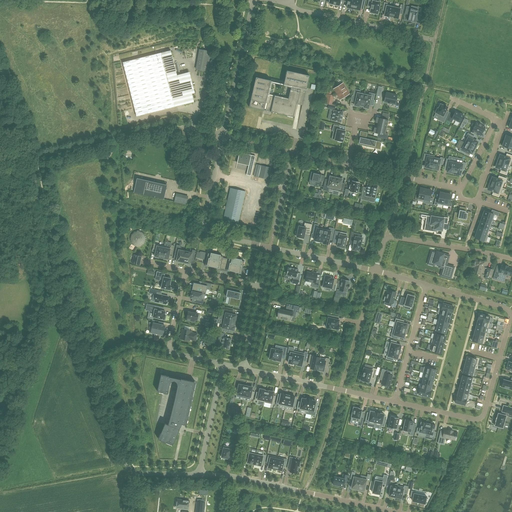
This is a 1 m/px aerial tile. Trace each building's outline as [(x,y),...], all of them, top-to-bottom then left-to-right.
[(347,4),(347,7),(353,9),(354,0),(344,0),(344,2),(347,2),(347,4)] [(354,0),(353,9),(354,9),(354,8),(355,8),(355,9),(360,10),(361,5),(364,5),(365,0),(354,0)] [(374,13),(377,14),(380,2),(373,1),(372,0),(368,0),(367,4),(371,5),(370,8),(371,8),(370,12),(370,13),(370,14),(374,14),(374,13)] [(387,3),(384,2),(382,10),(385,11),(384,16),(389,17),(389,16),(391,16),(394,5),(387,4),(387,3)] [(404,5),(401,5),(400,7),(394,5),(391,16),(394,17),(393,18),(398,19),(399,14),(402,15),(404,5)] [(409,15),(408,21),(411,22),(411,21),(415,22),(416,20),(419,21),(420,14),(417,14),(418,11),(414,10),(414,9),(411,9),(411,7),(406,6),(404,14),(409,15)] [(171,50),(123,62),(136,116),(194,102),(192,93),(188,77),(178,79),(177,75),(171,50)] [(200,51),(197,70),(200,70),(207,71),(210,52),(200,50),(200,51)] [(210,63),(209,64),(210,65),(210,66),(210,67),(211,67),(212,68),(213,69),(214,69),(215,69),(217,69),(218,68),(219,67),(220,67),(220,66),(220,65),(221,64),(220,63),(220,62),(220,61),(219,60),(218,59),(217,59),(216,58),(215,58),(214,58),(213,58),(213,59),(212,59),(211,60),(210,61),(210,62),(210,63)] [(256,77),(249,107),(293,117),(296,104),(299,105),(299,103),(302,104),(303,100),(304,100),(309,76),(287,70),(284,84),(288,85),(291,86),(290,90),(288,96),(288,100),(277,97),(267,95),(268,91),(271,80),(256,77)] [(343,83),(333,89),(340,100),(349,94),(343,83)] [(354,89),(353,96),(356,97),(354,105),(359,106),(359,105),(361,106),(364,95),(360,94),(360,91),(354,89)] [(386,92),(384,101),(388,102),(388,103),(389,103),(390,102),(395,104),(397,95),(386,92)] [(364,95),(361,106),(364,106),(364,107),(368,108),(370,100),(373,100),(375,94),(369,93),(368,96),(364,95)] [(326,97),(325,103),(330,104),(332,105),(334,96),(332,96),(327,94),(326,97)] [(436,113),(435,115),(440,117),(439,120),(443,122),(447,115),(444,113),(447,107),(443,105),(443,106),(440,104),(438,109),(437,108),(435,112),(436,113)] [(331,120),(341,122),(343,113),(333,111),(331,120)] [(449,114),(446,120),(451,123),(453,119),(460,123),(463,115),(455,111),(453,116),(449,114)] [(377,118),(376,122),(377,122),(376,125),(386,127),(387,124),(389,114),(383,113),(381,119),(377,118)] [(473,129),(471,132),(476,135),(478,132),(481,134),(485,127),(481,125),(479,124),(476,122),(472,129),(473,129)] [(333,125),(332,131),(333,131),(336,132),(334,140),(338,141),(337,142),(341,143),(342,141),(343,142),(345,131),(338,129),(339,126),(333,125)] [(374,128),(373,132),(378,133),(378,137),(387,139),(388,134),(385,133),(386,127),(376,125),(375,128),(374,128)] [(463,142),(475,148),(477,144),(476,144),(477,142),(475,141),(475,140),(472,139),(474,136),(468,133),(466,136),(467,137),(464,142),(463,142)] [(357,144),(357,145),(378,149),(379,142),(381,142),(382,142),(360,137),(358,144),(357,144)] [(503,141),(502,145),(503,145),(502,146),(509,149),(508,151),(510,152),(511,149),(511,143),(504,141),(504,142),(503,141)] [(463,142),(458,151),(465,154),(466,151),(469,153),(469,152),(471,154),(472,152),(473,152),(475,148),(463,142)] [(239,152),(237,162),(248,165),(246,175),(250,176),(255,156),(239,152)] [(424,154),(423,161),(426,161),(425,164),(426,164),(425,167),(427,167),(427,168),(431,169),(434,156),(424,154)] [(498,157),(497,161),(510,166),(511,160),(511,159),(511,155),(506,154),(505,157),(503,156),(500,155),(499,157),(498,157)] [(434,156),(431,169),(435,170),(435,169),(438,170),(438,167),(439,167),(439,164),(442,165),(444,158),(440,157),(440,158),(434,157),(434,156)] [(446,159),(445,165),(448,166),(447,169),(448,169),(447,172),(449,172),(449,173),(453,174),(456,162),(450,161),(450,159),(446,159)] [(497,161),(495,165),(496,165),(496,167),(498,168),(498,169),(501,170),(500,173),(506,175),(508,172),(505,171),(507,165),(510,166),(497,161)] [(456,162),(453,174),(457,175),(458,174),(460,175),(460,172),(461,172),(461,169),(464,170),(466,163),(462,162),(462,163),(456,162)] [(256,164),(253,176),(258,177),(268,179),(271,168),(261,166),(256,164)] [(309,182),(314,183),(314,185),(321,187),(322,181),(320,180),(321,178),(320,178),(321,173),(320,175),(319,174),(311,172),(312,172),(311,176),(310,176),(310,178),(311,178),(310,182),(309,182)] [(324,181),(322,190),(329,191),(329,189),(333,190),(336,176),(333,176),(333,177),(330,176),(328,182),(324,181)] [(336,176),(333,190),(343,192),(345,186),(341,185),(342,179),(339,178),(339,177),(336,176)] [(491,179),(489,183),(502,188),(504,182),(505,182),(506,178),(499,176),(497,179),(495,178),(492,177),(491,179)] [(137,178),(134,193),(163,199),(166,185),(152,182),(138,179),(137,178)] [(350,185),(349,188),(350,188),(350,191),(357,193),(357,191),(358,192),(359,188),(358,188),(359,183),(358,182),(359,181),(355,181),(355,182),(352,181),(351,185),(350,185)] [(489,183),(488,187),(488,189),(491,190),(490,191),(493,192),(492,195),(498,197),(502,188),(489,183)] [(362,192),(361,199),(369,201),(370,197),(375,198),(377,186),(368,184),(366,193),(362,192)] [(230,188),(223,219),(238,223),(245,191),(230,188)] [(415,194),(414,200),(417,200),(417,201),(423,202),(426,189),(425,189),(425,188),(421,188),(420,188),(418,195),(415,194)] [(426,189),(423,202),(424,200),(429,201),(428,204),(432,205),(433,199),(430,198),(431,190),(430,190),(427,189),(426,189)] [(435,199),(434,204),(437,205),(437,204),(443,205),(445,194),(444,193),(441,192),(441,193),(440,192),(438,199),(435,199)] [(445,194),(443,205),(449,206),(452,206),(453,203),(450,202),(451,195),(450,195),(450,194),(447,193),(446,194),(445,194)] [(175,195),(174,202),(186,204),(188,198),(175,195)] [(455,212),(453,221),(453,220),(457,221),(458,219),(465,221),(465,223),(469,224),(470,218),(470,217),(469,217),(467,216),(468,213),(467,213),(466,213),(466,209),(466,208),(460,207),(458,214),(455,213),(455,212)] [(484,211),(482,216),(492,220),(494,215),(498,216),(499,212),(492,210),(490,213),(484,211)] [(424,229),(424,230),(434,232),(434,229),(438,230),(442,230),(443,223),(447,224),(448,218),(436,216),(436,217),(426,216),(426,217),(427,217),(426,221),(431,221),(430,225),(427,225),(426,229),(424,229)] [(482,216),(480,222),(490,225),(492,220),(482,216)] [(480,222),(478,227),(488,231),(490,225),(480,222)] [(298,231),(296,237),(299,237),(299,238),(302,239),(303,238),(304,234),(305,231),(310,232),(312,224),(304,223),(303,227),(299,226),(299,227),(298,227),(297,230),(298,231)] [(313,233),(312,234),(315,235),(314,239),(314,240),(315,241),(315,242),(319,243),(319,241),(321,242),(324,230),(317,228),(318,225),(314,225),(313,233)] [(478,227),(476,233),(488,237),(488,236),(487,236),(488,231),(478,227)] [(324,230),(321,242),(323,242),(323,243),(328,244),(329,240),(329,236),(332,237),(334,229),(329,228),(329,231),(324,230)] [(130,238),(130,239),(130,240),(130,241),(132,241),(135,244),(140,245),(140,246),(141,246),(142,246),(142,245),(143,245),(143,244),(144,244),(144,243),(145,243),(145,242),(145,241),(146,241),(146,240),(146,239),(146,238),(146,237),(146,236),(145,236),(145,235),(145,234),(144,234),(144,233),(143,232),(142,232),(142,231),(141,231),(141,233),(138,232),(138,230),(137,230),(136,230),(136,231),(135,231),(134,231),(133,232),(132,232),(132,233),(131,234),(131,235),(130,235),(130,236),(130,237),(130,238)] [(336,231),(335,238),(338,238),(337,242),(338,242),(337,244),(337,246),(344,248),(347,236),(340,235),(340,232),(336,231)] [(352,233),(350,241),(353,242),(353,243),(354,243),(353,245),(352,250),(356,251),(356,250),(359,250),(361,243),(362,239),(361,239),(362,238),(356,237),(356,234),(352,233)] [(476,233),(474,238),(486,242),(488,237),(476,233)] [(154,243),(152,250),(156,250),(155,252),(154,256),(155,256),(155,257),(159,258),(159,257),(161,258),(163,245),(154,243)] [(163,245),(161,258),(164,258),(163,259),(167,260),(167,259),(168,259),(169,256),(169,254),(170,253),(173,253),(174,246),(171,245),(170,247),(164,246),(163,245)] [(176,245),(174,255),(177,256),(176,260),(176,261),(179,262),(179,263),(182,263),(185,251),(181,250),(181,249),(180,245),(176,245)] [(185,251),(182,263),(186,264),(186,263),(189,264),(190,263),(191,259),(194,260),(196,251),(192,250),(192,253),(185,251)] [(431,251),(427,264),(428,264),(428,262),(433,263),(434,263),(440,265),(439,267),(440,268),(440,267),(442,268),(440,276),(441,276),(441,275),(450,278),(450,279),(454,267),(453,266),(453,267),(446,265),(449,255),(444,254),(443,253),(443,254),(440,253),(440,252),(440,253),(437,252),(437,251),(436,252),(432,251),(431,251)] [(208,253),(205,266),(208,267),(208,266),(217,268),(217,269),(220,269),(226,270),(226,271),(229,271),(238,273),(241,274),(244,261),(242,261),(242,259),(241,259),(241,258),(237,257),(237,258),(232,257),(231,258),(229,258),(229,259),(223,258),(223,256),(220,256),(221,255),(215,253),(212,252),(212,253),(211,252),(210,254),(208,253)] [(132,261),(132,263),(140,265),(141,262),(140,262),(141,260),(142,257),(134,255),(133,258),(134,258),(133,261),(132,261)] [(474,259),(472,266),(474,267),(473,272),(480,274),(481,269),(482,269),(484,262),(474,259)] [(494,273),(493,279),(493,278),(496,279),(496,280),(497,277),(505,279),(506,274),(510,276),(511,270),(511,268),(508,267),(508,266),(503,265),(503,266),(501,265),(500,270),(499,270),(497,274),(494,273)] [(286,268),(286,271),(287,271),(286,275),(293,277),(292,283),(298,284),(299,280),(299,281),(300,274),(297,273),(298,270),(294,269),(292,268),(288,267),(288,268),(286,268)] [(487,268),(485,276),(491,278),(493,270),(487,268)] [(157,272),(156,276),(160,277),(160,279),(163,279),(161,288),(164,289),(164,290),(168,291),(168,290),(169,290),(170,285),(169,285),(171,279),(164,277),(165,273),(157,272)] [(307,272),(305,280),(312,282),(311,286),(318,288),(319,281),(316,280),(317,273),(313,273),(307,272)] [(322,283),(321,287),(326,288),(326,287),(331,288),(331,290),(334,291),(336,283),(333,282),(334,279),(330,278),(331,277),(329,276),(330,275),(326,275),(326,276),(325,275),(323,283),(322,283)] [(337,289),(335,297),(339,298),(340,294),(346,295),(346,292),(347,292),(348,288),(348,289),(349,284),(349,281),(341,279),(339,290),(337,289)] [(193,283),(191,291),(202,294),(205,295),(206,289),(210,290),(211,284),(214,285),(214,284),(203,282),(202,285),(198,284),(193,283)] [(150,290),(149,293),(154,294),(153,296),(156,297),(155,302),(166,304),(166,303),(167,303),(168,300),(167,299),(168,296),(157,294),(157,291),(158,291),(150,289),(150,290)] [(227,290),(226,296),(230,297),(228,305),(239,307),(241,298),(239,298),(241,293),(227,290)] [(388,290),(385,301),(392,304),(391,306),(395,307),(397,301),(394,300),(396,292),(388,290)] [(191,291),(190,298),(196,299),(195,303),(203,304),(204,299),(201,299),(202,294),(191,291)] [(401,298),(399,305),(404,306),(405,305),(411,307),(414,297),(413,296),(413,295),(409,294),(409,295),(407,295),(406,299),(401,298)] [(442,303),(440,309),(452,312),(452,311),(453,308),(453,306),(442,303)] [(147,304),(146,310),(151,311),(154,312),(153,317),(161,319),(162,319),(164,319),(165,315),(164,314),(165,311),(162,311),(155,309),(156,306),(147,304)] [(280,309),(279,314),(281,315),(281,318),(290,320),(291,316),(295,317),(296,312),(298,312),(299,306),(291,305),(290,308),(288,308),(288,311),(285,310),(283,310),(283,309),(283,310),(280,309)] [(223,313),(222,320),(234,323),(235,320),(236,320),(237,316),(236,316),(236,315),(233,314),(231,314),(232,310),(224,309),(223,312),(223,313)] [(439,314),(450,317),(451,312),(452,312),(440,309),(442,310),(440,315),(439,314)] [(188,311),(186,320),(191,321),(191,319),(197,320),(199,320),(200,314),(198,314),(188,311)] [(328,318),(326,327),(331,328),(338,329),(339,324),(338,324),(339,320),(333,319),(333,316),(328,314),(327,318),(328,318)] [(478,315),(477,318),(478,318),(477,319),(489,323),(489,322),(490,317),(479,314),(478,315)] [(395,318),(393,328),(405,331),(405,329),(406,329),(407,324),(403,323),(404,321),(395,318)] [(478,320),(476,325),(488,328),(489,323),(477,319),(477,320),(478,320)] [(222,320),(219,331),(227,333),(228,329),(230,330),(234,330),(235,326),(234,326),(234,323),(222,320)] [(149,322),(149,326),(150,333),(155,333),(157,334),(157,335),(162,336),(162,335),(164,326),(154,323),(149,322)] [(436,325),(435,331),(445,333),(447,328),(436,325)] [(476,325),(475,330),(487,333),(488,328),(476,325)] [(393,328),(390,337),(399,339),(399,337),(403,338),(404,333),(405,331),(393,328)] [(182,329),(180,339),(187,340),(187,339),(195,341),(196,340),(196,337),(197,334),(191,332),(191,331),(182,329)] [(475,330),(474,335),(485,338),(487,333),(475,330)] [(217,332),(216,340),(219,340),(220,340),(222,341),(221,347),(229,349),(230,345),(230,343),(231,339),(222,337),(222,333),(221,333),(217,332)] [(432,339),(444,342),(445,336),(435,334),(433,339),(432,339)] [(474,335),(472,341),(484,344),(485,338),(474,335)] [(432,339),(431,344),(442,348),(444,342),(432,339)] [(391,340),(388,349),(399,352),(400,350),(401,345),(396,344),(396,341),(391,340)] [(271,348),(269,359),(273,360),(276,360),(276,361),(277,360),(280,361),(282,354),(285,355),(288,344),(284,343),(282,351),(271,348)] [(432,345),(430,351),(441,353),(442,348),(431,344),(430,345),(432,345)] [(289,347),(287,353),(290,354),(290,356),(289,356),(288,358),(289,359),(288,363),(292,364),(292,363),(295,364),(298,352),(293,351),(294,348),(289,347)] [(386,356),(386,359),(393,361),(394,358),(397,359),(398,355),(399,355),(399,352),(388,349),(386,356)] [(298,352),(295,364),(297,364),(297,365),(301,366),(302,361),(303,359),(306,359),(307,352),(304,351),(304,353),(298,352)] [(310,354),(308,362),(311,363),(311,364),(310,368),(311,369),(311,370),(315,371),(316,370),(317,370),(317,369),(319,358),(313,356),(313,355),(310,354)] [(467,356),(466,362),(477,365),(479,358),(474,357),(474,358),(467,356)] [(319,358),(317,369),(318,370),(317,371),(322,372),(322,371),(323,371),(324,367),(324,366),(328,366),(329,359),(326,358),(325,359),(319,358)] [(466,362),(464,367),(474,370),(476,365),(477,365),(466,362)] [(424,367),(422,372),(434,375),(436,370),(424,367)] [(464,367),(463,373),(473,376),(474,370),(464,367)] [(364,368),(361,380),(364,381),(368,382),(370,376),(374,377),(377,369),(372,368),(372,370),(364,368)] [(382,369),(380,375),(383,376),(381,384),(389,386),(392,375),(384,373),(385,370),(382,369)] [(423,373),(422,378),(433,381),(434,375),(422,372),(422,373),(423,373)] [(161,375),(157,391),(165,393),(169,377),(169,376),(161,375)] [(463,375),(461,381),(471,384),(473,378),(463,375)] [(502,379),(501,383),(502,384),(501,387),(511,390),(511,389),(511,377),(510,381),(502,379)] [(165,423),(158,439),(159,439),(160,440),(161,440),(166,442),(168,443),(172,445),(176,437),(178,431),(179,429),(178,429),(179,426),(180,427),(181,426),(182,424),(184,424),(186,425),(196,382),(181,379),(177,397),(174,410),(172,421),(171,423),(172,423),(171,426),(168,424),(165,423)] [(235,388),(234,395),(243,397),(246,385),(243,385),(239,384),(238,388),(235,388)] [(246,385),(243,397),(253,399),(254,392),(251,391),(252,387),(248,386),(246,385)] [(460,386),(458,391),(470,395),(470,394),(467,394),(469,389),(460,386)] [(419,388),(417,394),(429,397),(429,396),(430,396),(431,393),(430,392),(430,391),(419,388)] [(256,392),(254,400),(257,401),(264,402),(266,391),(264,390),(260,389),(259,392),(256,392)] [(266,391),(264,402),(273,404),(275,396),(273,395),(273,392),(269,391),(269,392),(266,391)] [(456,396),(456,397),(468,400),(470,395),(458,391),(457,397),(456,396)] [(277,397),(276,404),(285,406),(288,395),(285,395),(281,394),(280,397),(277,397)] [(288,395),(285,406),(295,408),(296,401),(294,400),(295,397),(290,396),(288,395)] [(455,398),(454,401),(455,401),(455,402),(466,405),(467,400),(468,400),(456,397),(456,398),(455,398)] [(298,401),(297,408),(299,409),(306,411),(305,417),(306,414),(306,411),(309,399),(306,398),(306,399),(302,398),(301,402),(298,401)] [(306,414),(305,417),(306,414),(315,416),(317,406),(315,405),(316,401),(311,400),(312,400),(309,399),(306,411),(306,414)] [(496,421),(495,426),(502,428),(506,413),(511,414),(511,407),(503,406),(502,411),(502,412),(502,414),(498,413),(497,418),(496,418),(497,419),(496,420),(495,421),(496,421)] [(353,407),(351,419),(358,421),(358,425),(361,426),(363,416),(360,415),(361,409),(358,409),(358,408),(353,407)] [(366,415),(365,422),(375,424),(377,412),(374,412),(370,411),(369,416),(366,415)] [(377,412),(375,424),(384,426),(386,420),(383,419),(384,414),(380,413),(377,412)] [(389,418),(388,422),(389,422),(388,429),(393,430),(393,428),(396,429),(398,418),(396,417),(396,416),(391,415),(390,418),(389,418)] [(405,420),(403,431),(410,432),(409,435),(413,436),(415,426),(412,425),(413,421),(405,420)] [(417,428),(416,433),(425,435),(425,438),(425,435),(428,424),(426,423),(421,422),(420,428),(417,428)] [(425,435),(425,438),(425,435),(435,437),(436,432),(433,431),(435,425),(430,424),(428,424),(425,435)] [(441,431),(438,443),(443,444),(445,437),(455,440),(457,433),(452,432),(452,431),(449,430),(448,431),(444,430),(444,431),(441,431)] [(224,446),(221,457),(222,457),(222,458),(225,459),(225,458),(229,459),(231,450),(234,451),(235,446),(232,445),(231,447),(224,446)] [(247,451),(245,458),(248,459),(247,462),(247,463),(251,464),(252,464),(254,464),(256,453),(247,451)] [(256,453),(254,464),(256,465),(260,466),(261,466),(261,465),(262,462),(264,462),(266,455),(256,453)] [(268,455),(266,463),(269,463),(268,467),(272,468),(272,469),(275,469),(277,457),(268,455)] [(277,457),(275,469),(277,470),(277,469),(282,470),(282,466),(285,467),(287,459),(277,457)] [(290,457),(288,465),(291,465),(289,472),(297,474),(298,467),(300,467),(301,463),(299,463),(300,462),(295,461),(296,458),(290,457)] [(352,472),(350,479),(353,479),(351,488),(353,488),(352,489),(356,490),(356,489),(358,489),(360,478),(354,477),(355,473),(352,472)] [(334,476),(332,484),(343,487),(344,483),(347,483),(349,476),(343,474),(342,478),(334,476)] [(360,478),(358,489),(359,490),(359,491),(362,492),(363,490),(364,491),(366,481),(369,482),(371,475),(368,474),(367,480),(360,478)] [(374,485),(372,493),(374,493),(374,494),(377,495),(378,494),(380,494),(382,481),(379,480),(379,481),(375,480),(375,482),(374,481),(373,485),(374,485)] [(391,485),(388,496),(395,497),(397,485),(398,484),(396,484),(396,485),(393,485),(391,485)] [(397,485),(395,497),(401,498),(402,493),(406,494),(408,486),(404,486),(404,487),(397,485)] [(411,491),(410,496),(413,497),(413,500),(412,500),(412,501),(413,501),(416,502),(420,503),(424,503),(424,504),(425,504),(425,503),(426,497),(426,496),(414,494),(415,492),(411,491)] [(176,506),(176,508),(188,509),(188,507),(189,502),(189,500),(177,499),(177,501),(176,506)] [(196,501),(195,511),(203,511),(205,502),(200,501),(196,501)]
